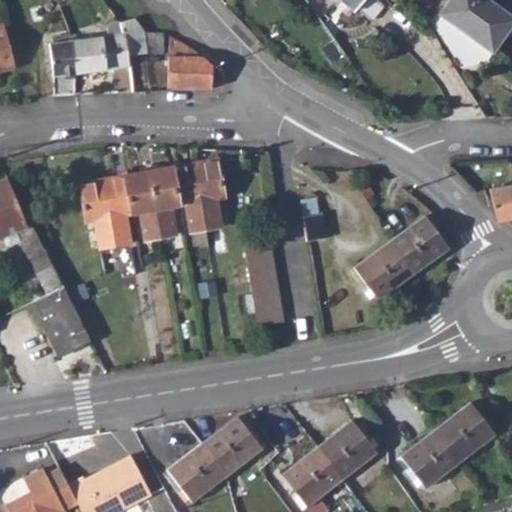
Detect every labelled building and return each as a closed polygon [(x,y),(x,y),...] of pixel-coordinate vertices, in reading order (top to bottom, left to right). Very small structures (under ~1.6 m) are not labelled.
[(339,0),(354,11),(363,0),(339,0)] [(443,0),(433,15),(485,56),(509,23),(480,0),(443,0)] [(136,19),(121,22),(122,34),(127,56),(144,55),(144,30),(136,19)] [(0,74),(14,71),(0,27),(0,26),(0,74)] [(162,33),(144,30),(144,55),(161,54),(162,33)] [(122,34),(70,41),(74,74),(129,66),(127,56),(122,34)] [(212,65),(197,51),(170,36),(166,87),(198,89),(209,89),(212,65)] [(74,74),(70,41),(48,45),(52,77),(74,74)] [(215,159),(192,164),(205,227),(220,225),(216,196),(222,195),(215,159)] [(192,164),(170,168),(176,204),(185,202),(191,230),(205,227),(192,164)] [(170,168),(147,171),(160,237),(175,233),(170,205),(176,204),(170,168)] [(147,171),(124,175),(131,212),(140,211),(145,240),(160,237),(147,171)] [(124,175),(102,179),(114,246),(129,243),(124,214),(131,212),(124,175)] [(27,224),(7,178),(0,180),(0,236),(14,230),(47,293),(30,301),(57,353),(88,339),(30,223),(27,224)] [(114,246),(102,179),(80,184),(87,220),(92,219),(98,248),(114,246)] [(511,190),(485,194),(486,206),(495,221),(497,222),(511,220),(511,190)] [(322,215),(302,217),(306,242),(326,239),(322,215)] [(423,217),(387,244),(410,276),(447,248),(423,217)] [(410,276),(387,244),(353,270),(376,301),(410,276)] [(270,246),(244,251),(256,328),(283,324),(270,246)] [(471,403),(435,431),(459,463),(495,435),(471,403)] [(238,417),(202,444),(226,476),(262,449),(238,417)] [(351,421),(316,449),(341,481),(377,453),(351,421)] [(459,463),(435,431),(399,458),(424,490),(459,463)] [(226,476),(202,444),(166,473),(191,505),(226,476)] [(341,481),(316,449),(282,478),(306,509),(341,481)] [(84,474),(69,482),(79,502),(84,511),(115,511),(152,492),(131,453),(86,477),(84,474)] [(25,495),(6,505),(9,511),(67,511),(66,509),(79,502),(69,482),(60,467),(47,474),(43,469),(24,480),(31,492),(34,497),(27,500),(25,495)] [(31,492),(25,495),(27,500),(34,497),(31,492)]
